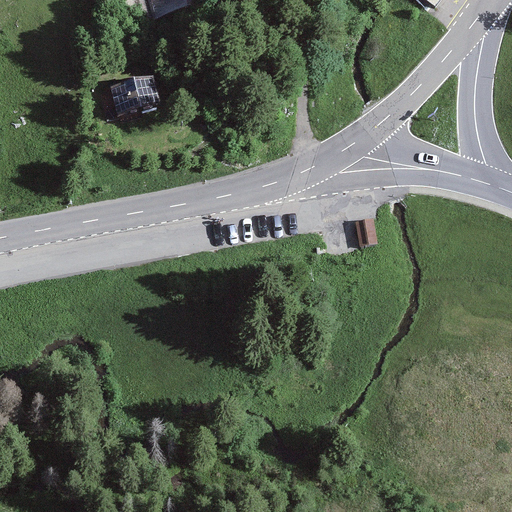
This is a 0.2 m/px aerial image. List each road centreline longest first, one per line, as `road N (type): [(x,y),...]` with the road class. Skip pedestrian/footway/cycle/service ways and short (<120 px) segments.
road 1 (secondary): [(0,238),(231,195),(311,167)]
road 2 (secondary): [(311,167),(390,115),(487,6)]
road 3 (tertiary): [(497,187),(420,168),(311,167)]
road 4 (tertiary): [(497,187),(474,114),(487,6)]
road 5 (track): [(296,0),(311,167)]
